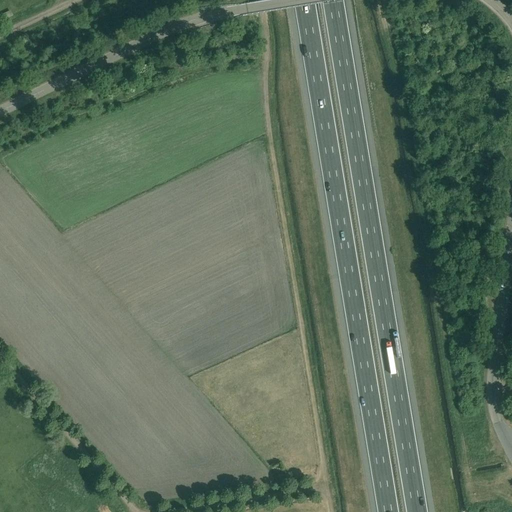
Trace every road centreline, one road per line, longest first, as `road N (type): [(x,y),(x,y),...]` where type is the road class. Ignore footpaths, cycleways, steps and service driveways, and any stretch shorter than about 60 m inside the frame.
road 1 (motorway): [(418,511),(332,0)]
road 2 (motorway): [(305,0),(387,511)]
road 3 (track): [(329,511),(274,176),(260,0)]
road 4 (unclassified): [(0,111),(180,27),(299,0)]
road 5 (unclassified): [(511,448),(492,386),(511,228)]
road 6 (unclassified): [(135,511),(0,358)]
